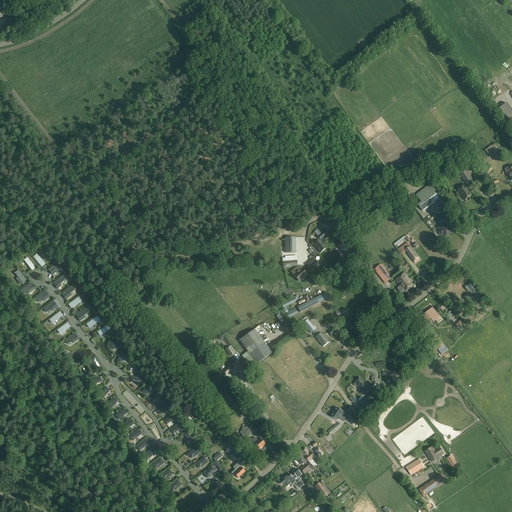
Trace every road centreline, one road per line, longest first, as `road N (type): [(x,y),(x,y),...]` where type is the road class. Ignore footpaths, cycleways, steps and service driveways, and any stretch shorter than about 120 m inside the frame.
road 1 (unclassified): [(220,511),(296,440),(354,353),(448,273),(484,212),(511,196)]
road 2 (track): [(401,312),(330,220),(290,213),(241,155),(197,54),(162,0)]
road 3 (unclassified): [(102,511),(0,374)]
